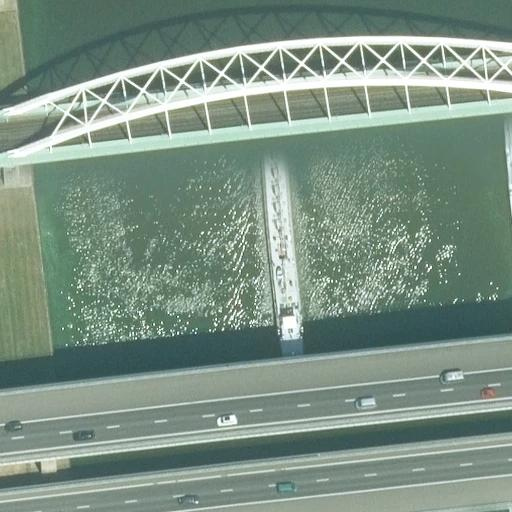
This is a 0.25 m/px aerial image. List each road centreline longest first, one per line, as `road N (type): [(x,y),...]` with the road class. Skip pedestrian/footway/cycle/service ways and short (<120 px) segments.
road 1 (motorway): [(511,391),(0,449)]
road 2 (motorway): [(126,511),(511,468)]
